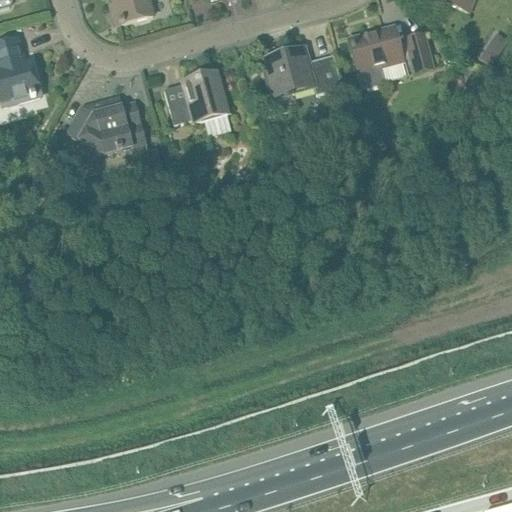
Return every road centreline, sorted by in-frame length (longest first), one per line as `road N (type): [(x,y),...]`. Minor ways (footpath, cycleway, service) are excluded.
road 1 (motorway): [(511,358),(36,511)]
road 2 (residential): [(348,0),(132,61),(85,51),(60,0)]
road 3 (motorway): [(511,410),(206,511)]
